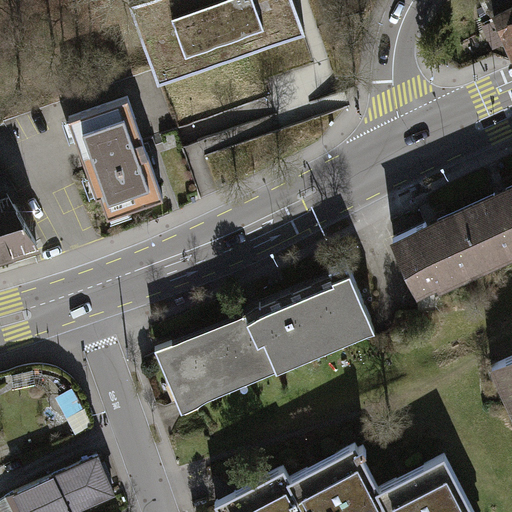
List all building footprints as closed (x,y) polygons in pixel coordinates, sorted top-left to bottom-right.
[(294,0),(133,0),(130,1),(158,83),(256,49),(255,46),(300,30),(301,33),(305,32),(294,0)] [(511,0),(484,0),(492,15),(511,6),(511,0)] [(511,6),(492,15),(511,59),(511,58),(511,6)] [(127,95),(68,115),(95,195),(99,193),(107,217),(163,197),(127,95)] [(0,253),(37,242),(7,190),(14,188),(5,171),(0,172),(0,253)] [(511,190),(463,213),(483,258),(511,244),(511,190)] [(415,289),(483,258),(463,213),(428,229),(423,219),(390,234),(415,289)] [(170,337),(155,343),(178,399),(370,318),(345,259),(330,265),(334,275),(173,343),(170,337)] [(511,356),(498,362),(511,395),(511,356)] [(382,511),(388,509),(376,485),(354,441),(287,474),(306,511),(382,511)] [(376,485),(388,509),(389,511),(472,511),(443,452),(376,485)] [(96,454),(0,497),(0,511),(63,511),(112,490),(96,454)] [(221,511),(306,511),(287,474),(283,465),(214,499),(221,511)]
